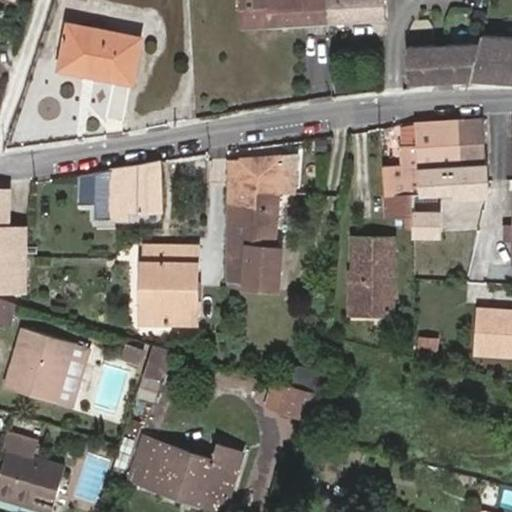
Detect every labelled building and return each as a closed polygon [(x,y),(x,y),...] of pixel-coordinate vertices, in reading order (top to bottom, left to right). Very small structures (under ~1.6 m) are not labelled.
[(328,21),(326,0),(240,0),(241,25),(328,21)] [(385,0),(326,0),(328,21),(386,18),(385,0)] [(93,69),(92,75),(132,82),(140,39),(69,24),(63,62),(93,69)] [(511,37),(482,35),(480,44),(472,79),(511,82),(511,37)] [(306,94),(328,95),(332,40),(310,38),(306,94)] [(480,44),(406,47),(408,84),(472,79),(480,44)] [(61,69),(92,75),(93,69),(63,62),(61,69)] [(427,121),(413,123),(414,146),(402,147),(404,169),(405,183),(419,183),(419,166),(486,162),(483,117),(427,121)] [(226,161),(226,192),(280,192),(283,157),(226,161)] [(161,161),(76,174),(76,204),(94,203),(95,217),(127,217),(128,210),(161,209),(161,161)] [(419,183),(420,193),(439,193),(452,193),(452,197),(489,194),(486,162),(419,166),(419,183)] [(404,169),(382,171),(383,195),(414,194),(420,193),(419,183),(405,183),(404,169)] [(0,224),(10,225),(10,189),(0,189),(0,224)] [(226,192),(227,260),(264,261),(266,243),(275,243),(280,192),(226,192)] [(420,193),(414,194),(413,235),(437,235),(439,193),(420,193)] [(26,225),(10,225),(0,224),(0,288),(26,289),(26,225)] [(352,306),(392,306),(392,236),(352,237),(352,306)] [(275,243),(266,243),(264,261),(227,260),(227,280),(248,280),(248,288),(277,288),(276,263),(282,263),(282,244),(275,243)] [(150,284),(149,320),(195,321),(196,246),(144,245),(144,258),(141,258),(141,283),(150,284)] [(140,321),(149,320),(150,284),(141,283),(140,321)] [(0,321),(9,322),(9,295),(0,295),(0,321)] [(392,314),(392,306),(352,306),(351,314),(392,314)] [(511,308),(479,306),(476,348),(511,351),(511,308)] [(19,369),(13,368),(7,391),(58,404),(74,345),(23,331),(18,349),(24,350),(19,369)] [(237,334),(227,334),(227,361),(238,361),(237,334)] [(419,334),(417,355),(437,357),(439,336),(419,334)] [(162,380),(171,350),(153,345),(144,374),(162,380)] [(18,349),(13,368),(19,369),(24,350),(18,349)] [(237,396),(243,377),(214,368),(208,387),(237,396)] [(280,409),(307,417),(315,392),(288,384),(280,409)] [(0,485),(54,501),(65,461),(33,451),(36,440),(6,432),(1,447),(6,449),(0,471),(0,485)] [(193,495),(191,500),(224,511),(243,452),(216,443),(211,457),(156,441),(142,484),(164,491),(166,486),(193,495)] [(164,491),(191,500),(193,495),(166,486),(164,491)] [(359,502),(356,511),(372,511),(374,505),(359,502)]
